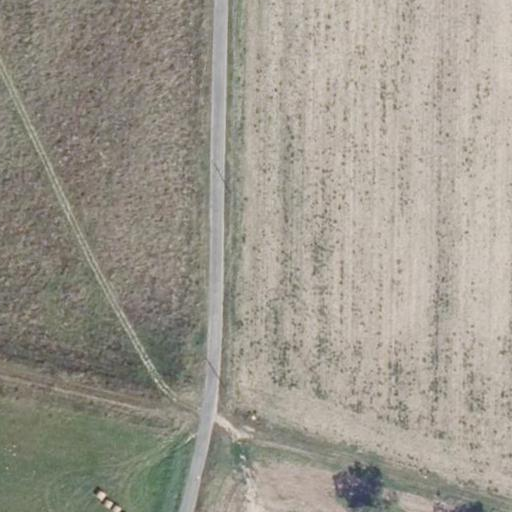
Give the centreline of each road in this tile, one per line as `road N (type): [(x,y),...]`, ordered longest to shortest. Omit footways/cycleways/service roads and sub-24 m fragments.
road 1 (unclassified): [(183,511),(212,403),(219,0)]
road 2 (track): [(509,511),(315,450),(206,426)]
